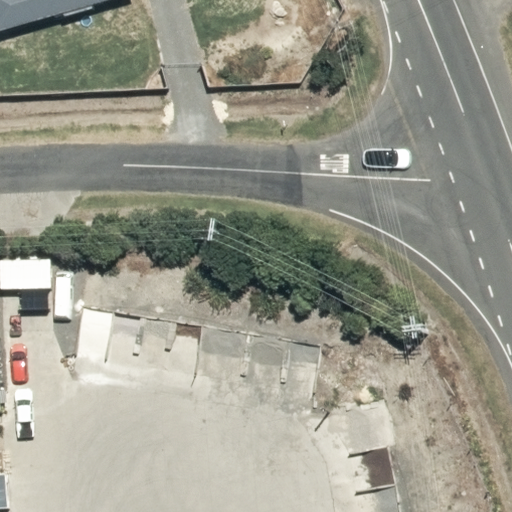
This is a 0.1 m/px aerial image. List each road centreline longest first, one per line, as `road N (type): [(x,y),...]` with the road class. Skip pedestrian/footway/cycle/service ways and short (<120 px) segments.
road 1 (unclassified): [(0,164),(483,176)]
road 2 (secondary): [(483,176),(420,0)]
